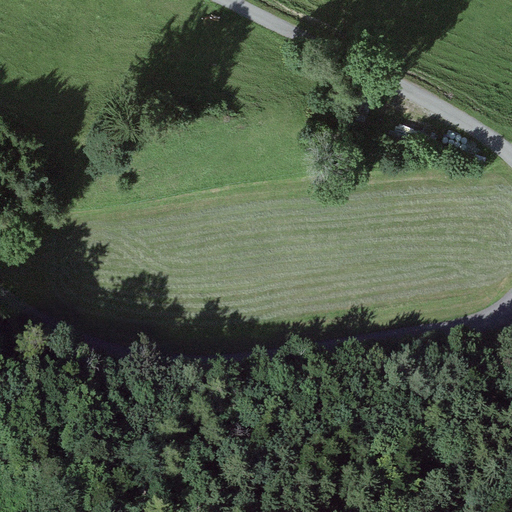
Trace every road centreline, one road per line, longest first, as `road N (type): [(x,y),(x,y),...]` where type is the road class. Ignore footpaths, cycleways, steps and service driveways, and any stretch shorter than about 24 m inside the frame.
road 1 (unclassified): [(0,291),(119,348),(185,359),(440,335),(500,317),(511,304)]
road 2 (unclassified): [(511,155),(230,0)]
